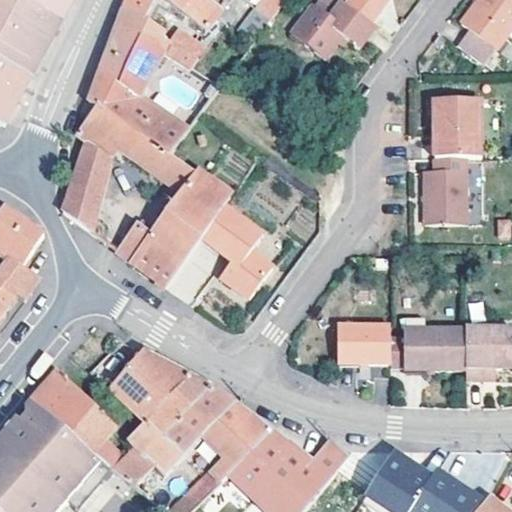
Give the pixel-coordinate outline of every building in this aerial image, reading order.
[(55,36),(74,0),(0,0),(0,61),(31,78),(55,36)] [(127,0),(124,9),(155,25),(158,18),(150,13),(156,0),(162,0),(170,5),(174,0),(127,0)] [(174,0),(170,5),(196,23),(216,38),(223,23),(226,14),(208,0),(174,0)] [(208,0),(226,14),(232,0),(208,0)] [(269,20),(283,1),(281,0),(262,0),(256,9),(269,20)] [(324,56),(337,39),(342,33),(348,38),(359,45),(375,24),(370,21),(346,3),(342,0),(320,0),(295,34),(324,56)] [(374,6),(378,0),(347,0),(346,3),(370,21),(379,10),(374,6)] [(378,0),(374,6),(379,10),(385,0),(378,0)] [(501,49),(511,34),(511,0),(485,0),(467,24),(480,34),(501,49)] [(124,9),(100,75),(121,86),(142,37),(163,50),(166,38),(167,32),(155,25),(124,9)] [(255,40),(269,20),(256,9),(241,29),(255,40)] [(342,33),(337,39),(343,44),(348,38),(342,33)] [(490,62),(501,49),(480,34),(470,48),(490,62)] [(121,86),(100,75),(98,80),(96,85),(131,109),(140,96),(170,54),(163,50),(142,37),(121,86)] [(170,54),(194,68),(201,61),(177,45),(170,54)] [(0,129),(2,130),(4,128),(28,85),(31,78),(0,61),(0,129)] [(98,111),(173,155),(191,129),(163,111),(140,96),(131,109),(96,85),(89,105),(98,111)] [(204,112),(209,105),(202,99),(193,111),(200,117),(204,112)] [(439,103),(440,124),(446,124),(446,141),(439,143),(439,159),(470,159),(486,159),(486,103),(439,103)] [(231,199),(224,193),(199,174),(173,155),(98,111),(79,138),(89,145),(112,159),(121,148),(183,195),(155,235),(141,226),(120,255),(168,289),(203,239),(226,206),(231,199)] [(65,215),(94,236),(112,159),(89,145),(65,215)] [(469,227),(470,159),(439,159),(439,173),(428,174),(429,227),(469,227)] [(199,174),(224,193),(227,189),(202,170),(199,174)] [(265,236),(226,206),(203,239),(232,261),(220,277),(250,299),(274,268),(253,251),(265,236)] [(10,260),(25,271),(29,265),(44,238),(0,207),(0,257),(7,263),(10,260)] [(496,219),(498,240),(511,240),(510,218),(496,219)] [(0,273),(0,319),(11,305),(16,298),(26,305),(41,281),(25,271),(10,260),(7,263),(0,273)] [(360,365),(393,365),(393,338),(393,325),(338,326),(338,361),(360,360),(360,365)] [(487,368),(499,368),(511,367),(511,327),(468,328),(468,330),(469,370),(469,382),(487,381),(487,368)] [(428,367),(428,371),(469,370),(468,330),(405,331),(405,338),(406,367),(428,367)] [(406,367),(405,338),(393,338),(393,365),(393,367),(406,367)] [(163,442),(212,390),(180,374),(135,351),(121,366),(127,372),(110,391),(143,423),(163,442)] [(487,368),(487,381),(499,380),(499,368),(487,368)] [(33,401),(100,463),(110,472),(124,459),(116,450),(107,439),(116,431),(119,427),(59,372),(40,393),(33,401)] [(212,390),(163,442),(183,461),(202,441),(236,406),(222,395),(215,391),(212,390)] [(0,511),(58,511),(66,504),(100,463),(33,401),(19,417),(18,428),(13,434),(8,429),(0,439),(0,511)] [(229,479),(274,433),(253,418),(236,406),(202,441),(226,459),(213,473),(224,484),(229,479)] [(18,428),(19,417),(8,429),(13,434),(18,428)] [(148,471),(163,483),(183,461),(163,442),(143,423),(126,441),(134,449),(124,459),(110,472),(131,488),(148,471)] [(121,445),(116,431),(107,439),(116,450),(121,445)] [(264,511),(307,511),(350,459),(329,444),(313,463),(298,452),(274,433),(229,479),(238,487),(264,511)] [(388,511),(413,511),(434,481),(395,456),(367,498),(388,511)] [(66,504),(74,511),(76,511),(110,472),(100,463),(66,504)] [(131,488),(146,500),(163,483),(148,471),(131,488)] [(224,484),(213,473),(175,511),(196,511),(218,490),(224,484)] [(473,511),(478,506),(438,478),(414,511),(473,511)] [(228,498),(238,487),(229,479),(224,484),(218,490),(228,498)] [(507,511),(489,500),(480,511),(507,511)]
